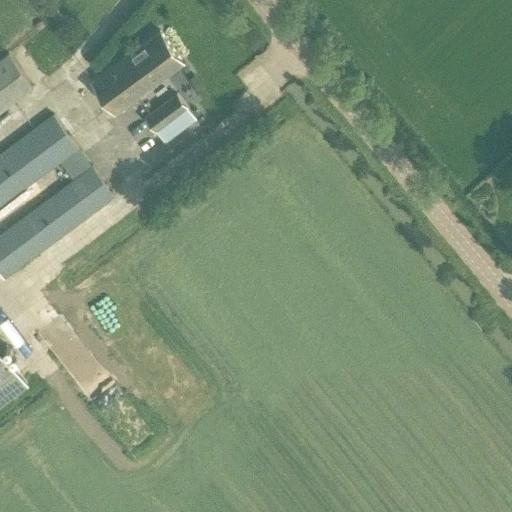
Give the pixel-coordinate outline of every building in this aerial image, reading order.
[(91,80),(115,113),(184,61),(161,28),(91,80)] [(0,57),(0,112),(35,86),(9,51),(0,57)] [(177,92),(146,115),(156,130),(156,129),(165,141),(196,118),(188,107),(189,106),(177,92)] [(0,270),(5,277),(116,194),(54,112),(0,152),(0,205),(61,160),(74,177),(0,231),(0,270)] [(0,344),(0,401),(28,381),(0,344)]
